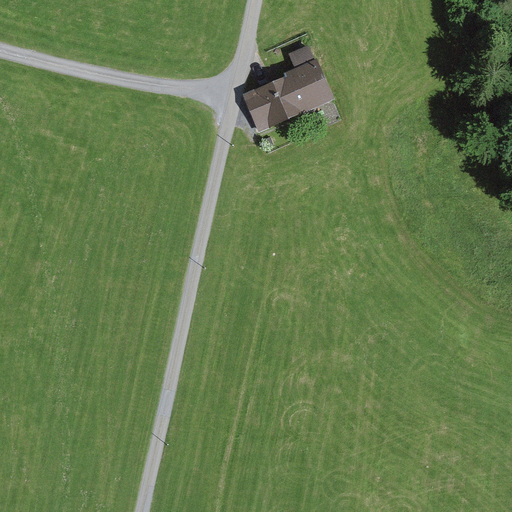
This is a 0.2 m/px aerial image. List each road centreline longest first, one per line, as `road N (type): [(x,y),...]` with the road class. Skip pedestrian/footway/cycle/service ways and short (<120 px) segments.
road 1 (residential): [(235,96),(143,511)]
road 2 (unclassified): [(235,96),(68,72),(0,50)]
